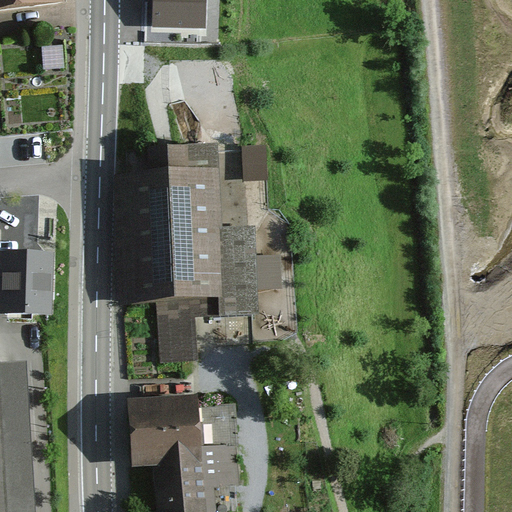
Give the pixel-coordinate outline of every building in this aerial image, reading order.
[(0,0),(0,11),(69,4),(68,0),(0,0)] [(155,0),(155,8),(154,25),(205,27),(205,0),(155,0)] [(266,145),(242,147),(244,181),(268,180),(266,145)] [(153,169),(119,171),(124,304),(158,303),(159,363),(197,360),(194,315),(258,312),(257,289),(283,289),(281,253),(256,253),(256,226),(223,225),(218,146),(153,148),(153,169)] [(57,256),(3,253),(2,268),(0,267),(0,291),(0,292),(0,294),(0,314),(53,317),(57,256)] [(34,511),(26,360),(0,361),(0,511),(34,511)] [(194,398),(131,399),(134,465),(154,465),(156,511),(216,511),(217,484),(242,481),(238,445),(198,446),(194,398)]
